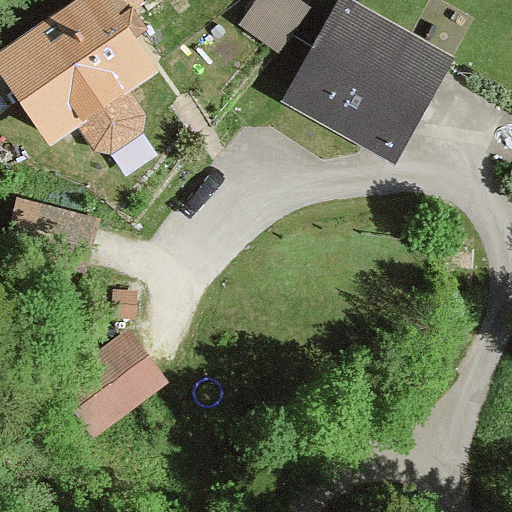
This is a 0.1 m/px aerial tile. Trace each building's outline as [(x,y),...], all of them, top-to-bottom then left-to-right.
[(149,74),(99,0),(75,0),(0,51),(0,83),(42,145),(76,122),(102,161),(145,132),(119,94),(149,74)] [(284,0),(262,0),(237,29),(268,55),(303,15),(284,0)] [(390,163),(447,60),(338,0),(330,0),(275,100),(390,163)] [(84,269),(95,216),(13,199),(2,253),(84,269)] [(169,388),(118,328),(55,381),(106,441),(169,388)]
